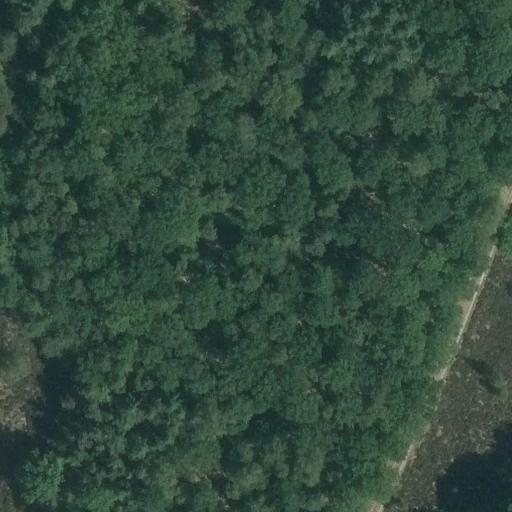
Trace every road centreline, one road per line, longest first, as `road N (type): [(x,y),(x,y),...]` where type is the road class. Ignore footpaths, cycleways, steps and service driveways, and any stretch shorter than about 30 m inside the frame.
road 1 (track): [(373,511),(417,432),(511,200)]
road 2 (track): [(99,511),(85,479),(85,411),(65,354),(0,278)]
